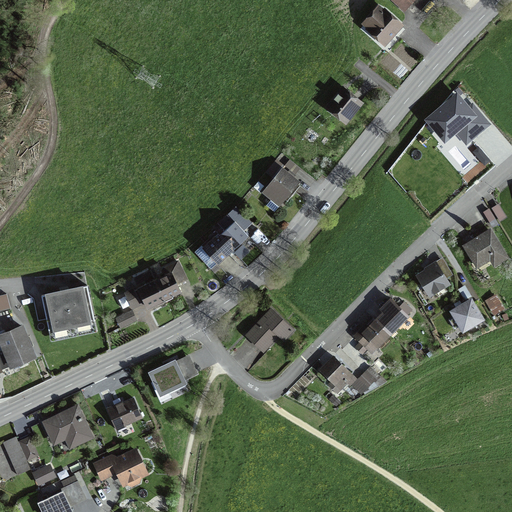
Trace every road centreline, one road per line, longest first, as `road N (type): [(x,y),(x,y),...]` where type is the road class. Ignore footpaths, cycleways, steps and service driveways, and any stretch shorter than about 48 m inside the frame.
road 1 (secondary): [(196,322),(275,260),(439,61),(500,0)]
road 2 (residential): [(196,322),(244,380),(272,390),(511,163)]
road 3 (track): [(0,224),(47,150),(52,127),(42,40),(66,0)]
road 4 (secondary): [(0,417),(196,322)]
